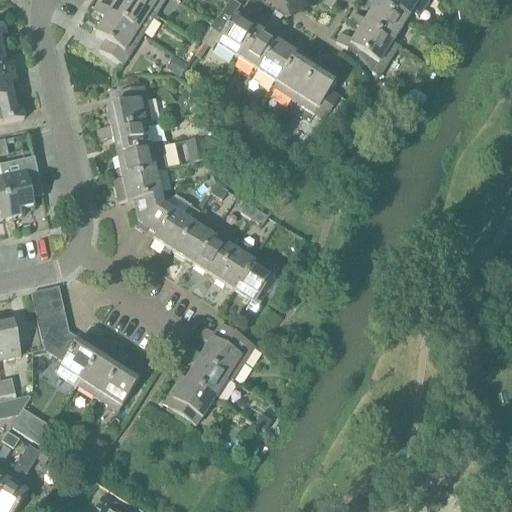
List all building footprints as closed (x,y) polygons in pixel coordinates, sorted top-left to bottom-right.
[(118,24),(135,35),(141,38),(153,19),(148,15),(128,2),(124,0),(116,0),(116,1),(109,11),(98,4),(92,14),(103,22),(106,16),(118,24)] [(114,0),(116,1),(116,0),(124,0),(128,2),(148,15),(153,19),(164,0),(114,0)] [(234,59),(252,31),(248,28),(232,17),(239,7),(229,0),(193,57),(200,62),(208,50),(212,52),(215,47),(234,59)] [(324,0),(321,5),(330,11),(337,0),(324,0)] [(378,0),(377,2),(373,0),(361,0),(359,5),(371,12),(374,8),(386,16),(403,26),(411,14),(419,19),(430,1),(428,0),(378,0)] [(352,15),(346,25),(358,32),(361,28),(373,36),(390,47),(403,26),(386,16),(374,8),(371,12),(364,22),(352,15)] [(141,38),(135,35),(118,24),(106,16),(103,22),(93,37),(104,44),(98,53),(122,69),(129,58),(141,38)] [(256,33),(261,26),(264,22),(256,17),(248,28),(252,31),(234,59),(254,72),(267,52),(273,44),(269,41),(256,33)] [(361,28),(358,32),(351,42),(340,35),(333,45),(366,66),(368,62),(377,67),(390,47),(373,36),(361,28)] [(288,54),(283,51),(277,47),(284,36),(276,30),(269,41),(273,44),(267,52),(254,72),(274,86),(275,86),(293,57),(288,54)] [(296,59),(301,51),(303,48),(295,43),(288,54),(293,57),(275,86),(274,86),(271,92),(291,105),(313,70),(308,67),(296,59)] [(0,77),(12,75),(10,65),(3,67),(0,52),(0,77)] [(334,84),(317,72),(324,61),(316,56),(308,67),(313,70),(291,105),(322,125),(327,118),(337,124),(348,106),(328,93),(334,84)] [(179,79),(186,68),(186,67),(173,59),(165,70),(179,79)] [(0,101),(10,100),(8,87),(14,86),(12,75),(0,77),(0,101)] [(125,131),(149,126),(144,104),(146,103),(143,89),(114,95),(117,107),(104,110),(109,131),(110,135),(125,131)] [(193,94),(188,99),(189,105),(195,108),(200,104),(201,103),(199,96),(198,96),(193,94)] [(10,100),(0,101),(0,126),(22,122),(19,112),(13,113),(10,100)] [(203,114),(192,117),(197,141),(208,138),(203,114)] [(148,151),(154,150),(160,149),(165,148),(160,124),(149,126),(125,131),(110,135),(111,141),(115,158),(124,156),(148,151)] [(190,164),(205,161),(200,141),(186,144),(190,164)] [(130,179),(153,174),(165,172),(160,149),(154,150),(148,151),(124,156),(115,158),(120,182),(130,179)] [(0,181),(9,220),(21,217),(20,211),(31,209),(29,199),(41,196),(34,164),(0,171),(0,181)] [(135,225),(160,208),(153,174),(130,179),(120,182),(112,184),(117,206),(125,204),(125,206),(131,205),(133,215),(135,225)] [(0,221),(0,222),(9,220),(0,181),(0,221)] [(226,195),(215,188),(210,197),(220,204),(226,195)] [(249,222),(255,213),(245,207),(239,216),(249,222)] [(190,227),(198,215),(188,209),(180,220),(160,208),(135,225),(154,237),(150,242),(171,255),(190,227)] [(265,220),(255,213),(249,222),(251,222),(260,228),(265,220)] [(192,268),(210,239),(195,230),(203,218),(198,215),(190,227),(171,255),(192,268)] [(212,281),(230,252),(210,239),(192,268),(212,281)] [(242,259),(230,252),(212,281),(233,294),(251,265),(256,257),(247,252),(242,259)] [(257,269),(251,265),(233,294),(249,304),(241,316),(251,322),(261,308),(256,305),(260,297),(270,303),(282,285),(257,269)] [(33,309),(61,302),(58,291),(30,297),(33,309)] [(35,320),(63,314),(61,302),(33,309),(35,320)] [(38,332),(66,326),(63,314),(35,320),(38,332)] [(0,365),(20,361),(12,326),(0,329),(0,365)] [(43,354),(68,336),(66,326),(38,332),(43,354)] [(253,349),(218,327),(213,336),(202,330),(195,340),(206,347),(199,359),(196,363),(206,369),(226,381),(232,384),(253,349)] [(76,389),(98,355),(94,352),(93,351),(68,336),(43,354),(62,366),(55,376),(76,389)] [(102,358),(107,351),(109,348),(100,341),(93,351),(94,352),(98,355),(76,389),(97,402),(118,368),(114,365),(102,358)] [(214,401),(226,381),(206,369),(196,363),(199,359),(188,352),(182,362),(192,369),(184,383),(214,401)] [(123,371),(126,366),(130,360),(121,354),(114,365),(118,368),(97,402),(118,416),(139,381),(123,371)] [(184,383),(179,380),(161,410),(196,431),(201,423),(214,401),(184,383)] [(0,385),(3,400),(13,397),(10,383),(0,385)] [(12,403),(6,421),(18,418),(29,400),(27,399),(12,403)] [(8,436),(2,446),(12,452),(18,443),(8,436)] [(0,492),(0,511),(16,511),(27,496),(17,490),(39,456),(28,449),(19,463),(6,483),(0,492)] [(110,511),(113,508),(101,500),(95,510),(97,511),(110,511)] [(428,503),(430,511),(441,510),(439,501),(428,503)]
